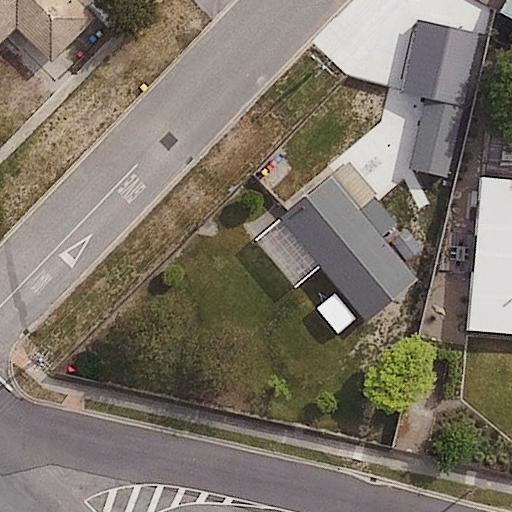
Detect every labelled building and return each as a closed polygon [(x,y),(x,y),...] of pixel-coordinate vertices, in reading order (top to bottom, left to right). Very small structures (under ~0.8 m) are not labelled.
[(72,0),(0,0),(0,41),(10,32),(48,69),(95,22),(72,0)] [(511,0),(504,0),(496,17),(511,25),(511,0)] [(444,38),(428,71),(475,93),(490,61),(444,38)] [(449,179),(470,102),(436,93),(415,169),(449,179)] [(511,179),(471,176),(457,337),(511,341),(511,179)] [(330,177),(275,221),(359,327),(414,284),(378,238),(395,225),(372,196),(356,209),(330,177)]
